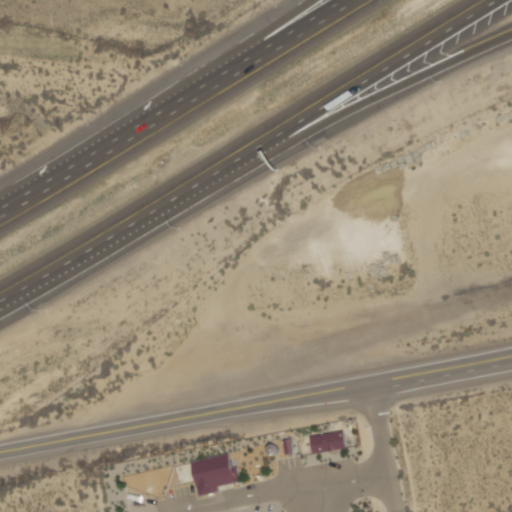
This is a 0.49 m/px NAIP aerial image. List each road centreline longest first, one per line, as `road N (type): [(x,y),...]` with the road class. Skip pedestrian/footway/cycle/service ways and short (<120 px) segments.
road 1 (tertiary): [(399,380),(0,449)]
road 2 (motorway): [(217,174),(499,0)]
road 3 (motorway): [(217,174),(511,35)]
road 4 (motorway): [(0,302),(217,174)]
road 5 (motorway): [(197,90),(0,209)]
road 6 (motorway): [(344,0),(197,90)]
road 7 (motorway): [(317,0),(197,90)]
